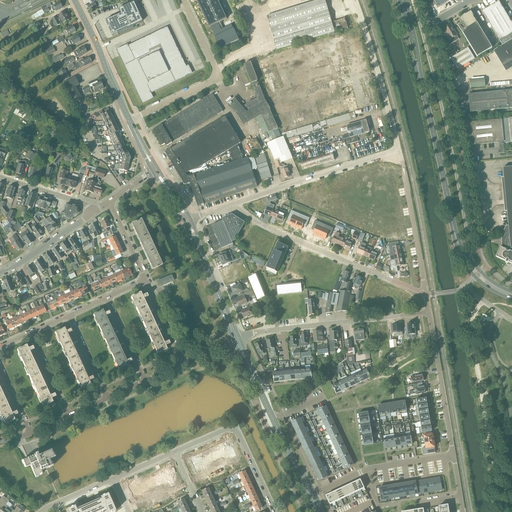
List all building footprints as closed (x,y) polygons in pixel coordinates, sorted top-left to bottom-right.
[(217,0),(195,0),(209,27),(210,27),(215,37),(214,38),(219,49),(239,40),(233,29),(231,25),(223,29),(220,22),(222,21),(223,23),(227,21),(226,19),(217,0)] [(435,0),(436,0),(434,2),(436,5),(435,5),(437,8),(450,0),(435,0)] [(98,1),(97,2),(94,3),(87,6),(89,11),(96,8),(100,6),(98,1)] [(511,23),(499,1),(482,11),(500,41),(511,33),(511,23)] [(120,14),(106,20),(112,34),(126,28),(127,29),(142,22),(133,2),(118,9),(120,14)] [(61,4),(60,4),(59,3),(53,6),(53,7),(51,8),(53,12),(55,11),(62,8),(61,7),(61,6),(61,4)] [(35,19),(44,14),(42,11),(38,13),(37,13),(33,15),(35,19)] [(56,17),(51,20),(55,27),(60,24),(61,23),(61,24),(69,20),(64,12),(57,16),(58,18),(57,19),(56,17)] [(463,22),(457,25),(461,31),(462,32),(461,32),(477,57),(492,48),(474,19),(473,17),(471,12),(465,15),(465,16),(463,17),(461,18),(463,22)] [(459,39),(456,36),(457,35),(450,24),(447,26),(448,28),(444,30),(446,34),(445,34),(447,37),(448,38),(449,40),(450,40),(452,44),(459,39)] [(65,30),(63,31),(66,37),(68,36),(75,32),(72,26),(65,30)] [(187,70),(166,27),(127,46),(127,45),(125,45),(117,49),(142,103),(153,98),(150,94),(191,74),(189,70),(188,69),(187,70)] [(70,40),(68,41),(71,46),(73,45),(80,42),(77,36),(70,40)] [(511,39),(493,51),(506,72),(511,68),(511,39)] [(77,61),(76,58),(79,57),(86,53),(83,47),(76,51),(70,54),(71,57),(65,60),(68,65),(77,61)] [(468,48),(451,59),(457,69),(474,59),(468,48)] [(51,60),(53,63),(63,58),(62,55),(51,60)] [(80,68),(82,68),(83,67),(91,63),(88,57),(81,61),(81,62),(78,63),(80,68)] [(269,132),(277,129),(269,110),(270,109),(266,102),(265,102),(259,86),(258,86),(256,82),(257,81),(250,63),(244,65),(253,88),(257,99),(250,102),(250,101),(247,103),(248,103),(242,108),(234,98),(228,104),(239,117),(239,118),(243,125),(255,118),(261,114),(269,132)] [(64,69),(58,73),(62,81),(69,78),(64,69)] [(78,84),(74,77),(63,83),(73,101),(80,97),(74,86),(78,84)] [(484,78),(470,80),(470,88),(485,86),(484,78)] [(89,92),(88,91),(90,90),(92,94),(94,93),(95,93),(98,92),(98,91),(103,89),(100,81),(97,82),(96,80),(88,84),(89,86),(86,87),(82,90),(85,95),(89,92)] [(511,90),(499,92),(468,94),(470,112),(511,108),(511,90)] [(212,94),(161,125),(156,128),(159,135),(155,137),(161,146),(165,144),(166,146),(172,143),(172,142),(195,128),(213,117),(217,115),(223,111),(212,94)] [(99,113),(100,116),(102,121),(112,117),(109,112),(105,114),(103,110),(99,113)] [(261,114),(255,118),(263,135),(264,135),(266,139),(269,139),(270,141),(281,137),(277,129),(269,132),(261,114)] [(102,121),(105,126),(114,121),(112,117),(102,121)] [(217,200),(228,196),(239,192),(257,187),(247,158),(242,160),(237,145),(240,143),(225,117),(171,150),(171,149),(165,153),(170,162),(181,180),(184,184),(183,184),(184,185),(190,183),(193,192),(198,207),(204,205),(204,204),(208,203),(217,200)] [(502,127),(504,143),(510,143),(508,126),(510,126),(511,147),(511,118),(509,119),(510,125),(508,125),(507,118),(502,119),(502,125),(502,127)] [(503,142),(502,127),(502,125),(501,120),(470,123),(472,145),(503,142)] [(105,126),(107,131),(116,126),(114,121),(105,126)] [(116,126),(107,131),(109,136),(119,131),(116,126)] [(108,136),(111,141),(120,137),(118,134),(120,134),(119,131),(109,136),(108,136)] [(120,137),(111,141),(113,146),(122,142),(120,137)] [(283,138),(267,144),(275,162),(280,160),(281,163),(292,158),(283,138)] [(113,146),(115,151),(124,147),(122,142),(113,146)] [(115,151),(118,156),(127,152),(124,147),(115,151)] [(30,161),(34,154),(29,151),(25,158),(30,161)] [(52,163),(55,165),(62,156),(57,152),(50,160),(53,162),(52,163)] [(118,156),(118,160),(130,159),(127,152),(118,156)] [(32,162),(30,168),(29,171),(30,171),(28,176),(34,178),(35,174),(40,176),(42,168),(37,166),(38,166),(33,165),(34,163),(36,163),(39,157),(35,154),(31,161),(32,162)] [(264,154),(254,157),(262,181),(272,177),(264,154)] [(280,160),(275,162),(276,167),(277,168),(280,167),(281,168),(282,171),(284,178),(290,176),(288,173),(289,172),(288,168),(287,166),(284,167),(284,165),(281,164),(281,163),(280,160)] [(19,161),(18,164),(15,173),(22,175),(24,166),(25,166),(26,163),(26,162),(22,161),(21,161),(19,161)] [(127,172),(128,166),(118,164),(117,169),(119,170),(118,173),(123,174),(124,171),(127,172)] [(509,230),(503,231),(503,232),(502,233),(502,235),(502,236),(502,238),(501,239),(501,240),(501,242),(501,243),(501,245),(502,246),(502,248),(500,247),(495,257),(505,261),(505,262),(505,263),(506,263),(506,264),(507,264),(508,264),(508,263),(511,264),(511,167),(503,168),(504,184),(507,184),(509,205),(506,205),(509,230)] [(47,168),(44,179),(50,181),(53,170),(47,168)] [(95,173),(89,192),(93,193),(94,193),(100,195),(102,190),(99,188),(100,185),(98,184),(99,181),(97,180),(98,177),(103,179),(105,173),(99,171),(100,170),(96,169),(95,173)] [(58,178),(60,179),(63,180),(62,185),(65,186),(68,187),(71,177),(67,176),(68,172),(61,170),(58,178)] [(84,190),(89,192),(95,173),(91,171),(86,170),(84,176),(88,177),(87,181),(84,190)] [(71,177),(68,187),(71,188),(71,187),(74,188),(76,183),(79,184),(81,176),(78,175),(77,179),(71,177)] [(7,190),(5,194),(6,195),(6,197),(11,199),(12,196),(15,189),(9,187),(8,190),(7,190)] [(17,198),(17,200),(20,202),(21,199),(23,199),(25,192),(19,190),(17,198)] [(29,206),(29,204),(29,203),(32,203),(35,195),(29,194),(27,202),(26,205),(29,206)] [(40,197),(39,201),(37,201),(36,204),(39,205),(38,208),(42,209),(45,199),(40,197)] [(45,199),(42,209),(46,210),(47,207),(48,208),(50,200),(45,199)] [(267,207),(264,214),(270,216),(273,210),(274,206),(269,203),(267,207)] [(66,204),(64,211),(61,213),(67,221),(78,213),(77,207),(66,204)] [(273,210),(270,216),(276,219),(279,212),(277,211),(277,210),(278,209),(275,208),(274,210),(273,210)] [(10,210),(7,218),(13,220),(16,213),(10,210)] [(279,212),(276,219),(282,221),(285,215),(286,212),(283,211),(280,210),(279,212)] [(291,211),(287,219),(290,221),(290,223),(289,224),(295,227),(300,215),(291,211)] [(205,229),(215,252),(233,244),(232,242),(235,241),(240,231),(245,223),(232,214),(229,216),(222,219),(223,221),(205,228),(205,229)] [(300,215),(295,227),(301,229),(302,228),(302,226),(306,227),(309,218),(300,215)] [(46,221),(52,230),(54,229),(56,228),(56,227),(52,221),(51,221),(49,219),(46,221)] [(52,230),(46,221),(45,220),(41,223),(48,233),(49,233),(51,232),(51,231),(52,230)] [(106,220),(101,222),(104,229),(106,232),(102,233),(104,238),(113,235),(111,230),(109,231),(107,228),(109,227),(106,220)] [(141,220),(131,224),(138,239),(148,235),(141,220)] [(8,235),(10,233),(8,229),(11,227),(7,221),(1,225),(8,235)] [(315,221),(311,229),(314,231),(314,233),(313,235),(319,237),(324,225),(315,221)] [(95,224),(90,227),(91,230),(88,231),(90,235),(94,234),(95,236),(99,234),(98,232),(95,224)] [(42,235),(36,226),(32,229),(29,225),(26,227),(30,233),(33,232),(37,239),(42,235)] [(324,225),(319,237),(325,240),(326,238),(326,237),(326,236),(330,237),(333,229),(324,225)] [(25,243),(25,242),(27,245),(32,242),(29,238),(30,237),(29,234),(28,234),(29,234),(26,230),(18,236),(22,241),(23,242),(25,243)] [(89,240),(84,230),(79,233),(83,240),(81,240),(83,243),(82,244),(84,247),(89,245),(87,241),(89,240)] [(334,236),(332,242),(337,245),(340,238),(337,237),(338,234),(336,233),(335,236),(334,236)] [(148,235),(138,239),(145,255),(155,250),(148,235)] [(15,236),(9,239),(13,245),(12,245),(16,252),(21,248),(17,242),(18,241),(15,236)] [(340,238),(337,245),(343,247),(346,241),(344,240),(345,237),(343,236),(341,236),(340,238)] [(77,244),(72,237),(68,241),(72,247),(74,249),(78,246),(77,244)] [(108,240),(111,245),(117,242),(115,237),(114,237),(108,240)] [(346,241),(343,247),(349,250),(352,243),(353,241),(350,240),(349,242),(346,241)] [(69,249),(64,242),(60,246),(64,252),(65,252),(66,254),(70,251),(69,249)] [(120,247),(117,242),(111,245),(113,250),(120,247)] [(277,273),(280,266),(288,247),(277,242),(268,263),(266,268),(277,273)] [(359,246),(357,253),(362,256),(365,249),(364,248),(366,245),(361,243),(359,246)] [(394,244),(388,245),(390,255),(394,254),(401,253),(399,246),(399,247),(394,247),(394,244)] [(123,253),(120,247),(113,250),(116,256),(123,253)] [(365,249),(362,256),(368,258),(371,251),(372,249),(370,248),(368,247),(367,249),(365,249)] [(61,254),(57,248),(52,251),(56,258),(58,261),(63,257),(61,254)] [(371,251),(368,258),(374,261),(377,254),(378,250),(373,248),(372,249),(371,251)] [(155,250),(145,255),(152,270),(162,265),(155,250)] [(219,256),(218,257),(219,259),(220,259),(220,261),(232,256),(230,251),(226,253),(218,256),(219,256)] [(298,251),(294,262),(302,265),(306,255),(298,251)] [(49,253),(44,257),(50,266),(55,263),(49,253)] [(394,254),(390,255),(391,262),(392,261),(395,261),(395,260),(402,259),(401,253),(394,254)] [(232,256),(220,261),(221,262),(221,263),(221,265),(222,265),(230,262),(234,261),(232,256)] [(252,257),(250,261),(263,267),(265,262),(252,257)] [(311,257),(306,267),(312,269),(317,259),(311,257)] [(317,259),(312,269),(318,272),(323,262),(317,259)] [(393,264),(390,264),(390,269),(394,268),(394,267),(397,266),(403,265),(402,259),(395,260),(395,261),(392,261),(393,264)] [(45,269),(39,261),(37,262),(36,262),(34,263),(35,263),(34,264),(40,272),(45,269)] [(329,265),(324,276),(332,279),(330,282),(334,284),(338,275),(334,274),(337,268),(329,265)] [(37,278),(35,275),(36,275),(30,266),(25,269),(27,272),(27,273),(31,278),(33,280),(37,278)] [(122,270),(120,270),(124,278),(128,276),(129,276),(132,275),(128,268),(123,271),(122,269),(122,270)] [(115,273),(113,274),(117,282),(116,281),(121,279),(121,280),(124,278),(120,270),(121,272),(115,274),(115,273)] [(338,277),(337,281),(341,282),(341,283),(341,282),(346,283),(347,280),(348,280),(350,273),(344,272),(342,278),(338,277)] [(25,284),(19,274),(17,275),(16,275),(14,276),(15,276),(14,277),(21,287),(25,285),(25,284)] [(107,276),(105,277),(109,285),(113,283),(114,283),(117,282),(113,274),(113,275),(108,277),(107,276)] [(250,283),(258,280),(255,275),(248,278),(250,283)] [(98,276),(96,277),(98,281),(102,289),(102,288),(106,286),(109,285),(105,277),(106,278),(100,281),(100,280),(98,276)] [(159,287),(172,282),(173,281),(171,276),(157,282),(159,287)] [(352,283),(354,283),(354,284),(353,286),(359,288),(360,286),(362,282),(361,282),(362,279),(357,276),(356,279),(353,278),(352,283)] [(3,281),(4,285),(1,286),(1,287),(2,289),(3,290),(6,289),(8,293),(13,291),(8,279),(6,280),(3,281)] [(258,280),(250,283),(250,284),(252,289),(260,286),(258,281),(258,280)] [(77,282),(75,283),(81,296),(81,295),(85,294),(88,293),(87,289),(85,286),(80,288),(79,287),(78,283),(77,282)] [(102,289),(98,282),(93,284),(92,283),(90,284),(94,292),(95,292),(94,292),(99,290),(102,289)] [(73,291),(72,290),(71,288),(68,289),(73,299),(77,297),(78,297),(81,296),(75,283),(74,283),(75,285),(77,288),(77,289),(73,291)] [(239,285),(231,288),(234,295),(242,292),(240,286),(239,285)] [(37,286),(33,289),(37,295),(41,293),(37,286)] [(254,294),(255,295),(262,291),(260,286),(252,289),(254,294)] [(65,295),(65,294),(62,295),(66,303),(66,302),(70,300),(70,301),(73,299),(68,289),(69,290),(69,292),(70,293),(65,295)] [(241,295),(242,298),(236,300),(239,306),(247,303),(250,302),(248,298),(254,296),(252,291),(241,295)] [(265,297),(262,291),(255,295),(257,300),(265,297)] [(345,292),(340,291),(339,294),(329,293),(325,313),(330,313),(332,302),(337,302),(336,312),(347,311),(348,302),(349,299),(350,293),(347,292),(345,292)] [(62,295),(61,293),(56,295),(55,294),(53,295),(58,306),(59,306),(58,306),(63,304),(66,303),(62,295)] [(155,329),(147,312),(139,294),(140,294),(140,293),(130,298),(157,355),(166,350),(165,350),(155,329)] [(21,303),(31,299),(29,294),(19,299),(21,303)] [(55,308),(58,306),(53,295),(55,298),(55,299),(50,302),(50,301),(48,297),(45,298),(48,303),(50,307),(51,310),(51,309),(55,307),(55,308)] [(308,299),(305,299),(305,304),(308,304),(309,308),(309,315),(315,314),(314,307),(314,300),(308,300),(308,299)] [(32,302),(35,309),(38,315),(42,313),(43,314),(46,312),(43,305),(38,308),(35,301),(32,302)] [(30,311),(30,310),(27,305),(25,306),(28,312),(31,318),(35,316),(35,317),(39,315),(38,315),(35,309),(30,311)] [(252,315),(249,308),(241,312),(244,318),(252,315)] [(102,311),(93,315),(106,343),(119,372),(129,367),(128,368),(125,362),(121,354),(120,350),(118,347),(118,346),(116,343),(114,339),(113,336),(112,333),(111,332),(110,329),(108,326),(104,318),(101,312),(103,311),(102,311)] [(22,313),(22,314),(20,315),(20,316),(23,322),(28,320),(31,319),(31,318),(28,312),(23,314),(22,313)] [(24,322),(23,322),(20,316),(15,318),(15,317),(12,318),(13,319),(16,325),(20,323),(20,324),(24,322)] [(7,320),(5,321),(6,322),(5,322),(8,329),(9,329),(13,327),(16,326),(16,325),(13,319),(8,321),(7,320)] [(408,332),(405,332),(405,338),(411,338),(411,335),(415,334),(414,324),(407,325),(408,332)] [(391,326),(392,334),(393,334),(394,336),(402,335),(402,333),(402,332),(401,325),(391,326)] [(55,333),(68,361),(81,390),(91,385),(90,385),(89,385),(63,329),(64,329),(64,328),(55,333)] [(363,329),(354,330),(355,341),(364,340),(363,329)] [(322,331),(313,332),(314,343),(324,341),(323,337),(322,337),(322,331)] [(301,339),(299,340),(299,347),(307,346),(307,343),(308,343),(307,335),(304,336),(304,335),(302,335),(302,336),(301,336),(301,339)] [(268,341),(267,341),(268,349),(270,348),(271,352),(275,351),(274,347),(273,340),(271,340),(270,340),(269,340),(268,341)] [(261,343),(255,345),(258,352),(261,351),(262,354),(264,353),(263,350),(264,350),(261,343)] [(327,345),(317,347),(318,355),(328,353),(327,345)] [(41,380),(28,353),(25,347),(26,346),(17,350),(22,361),(43,407),(53,403),(53,402),(51,403),(41,380)] [(300,353),(301,358),(311,357),(310,349),(307,349),(307,352),(300,353)] [(366,369),(361,371),(365,380),(370,378),(371,378),(367,371),(371,369),(370,365),(365,367),(366,369)] [(361,371),(356,374),(360,383),(365,380),(361,371)] [(356,374),(351,376),(356,385),(360,383),(356,374)] [(346,389),(351,387),(346,376),(341,378),(346,389)] [(346,376),(351,387),(356,385),(351,376),(347,378),(346,376)] [(341,381),(337,383),(341,392),(346,389),(341,378),(340,379),(341,381)] [(337,383),(332,385),(336,394),(341,392),(337,383)] [(413,391),(409,391),(410,395),(411,395),(415,394),(425,393),(424,386),(422,387),(422,383),(416,384),(412,385),(413,391)] [(0,414),(5,425),(15,420),(14,420),(13,420),(10,414),(5,403),(0,392),(0,414)] [(326,406),(317,410),(319,415),(328,411),(326,406)] [(319,415),(321,420),(330,416),(328,411),(319,415)] [(321,420),(324,425),(333,421),(330,416),(321,420)] [(291,422),(293,427),(302,423),(300,418),(291,422)] [(324,425),(326,430),(335,426),(333,421),(324,425)] [(302,423),(293,427),(296,432),(304,428),(302,423)] [(337,431),(335,426),(326,430),(328,435),(337,431)] [(304,428),(296,432),(298,437),(307,433),(304,428)] [(337,431),(328,435),(331,440),(339,435),(337,431)] [(298,437),(300,442),(309,438),(307,433),(298,437)] [(426,448),(422,449),(423,455),(435,453),(434,447),(432,433),(423,435),(424,438),(423,438),(424,444),(425,444),(426,448)] [(339,435),(331,440),(333,445),(342,440),(339,435)] [(302,447),(311,443),(309,438),(300,442),(302,447)] [(342,440),(333,445),(335,449),(344,445),(342,440)] [(192,455),(188,456),(190,461),(192,460),(196,469),(194,469),(196,474),(200,472),(200,473),(202,472),(201,472),(204,471),(202,467),(204,466),(225,457),(224,457),(226,456),(229,462),(231,461),(233,460),(237,458),(235,454),(233,455),(229,446),(231,445),(229,441),(225,443),(225,442),(223,443),(224,443),(221,444),(222,447),(220,447),(220,446),(199,455),(199,456),(197,457),(196,453),(194,454),(192,454),(192,455)] [(305,452),(314,448),(311,443),(302,447),(305,452)] [(337,454),(346,450),(344,445),(335,449),(337,454)] [(307,457),(316,453),(314,448),(305,452),(307,457)] [(346,450),(337,454),(340,459),(349,455),(346,450)] [(42,474),(41,471),(52,467),(49,460),(54,458),(51,451),(39,456),(39,457),(39,458),(37,454),(35,455),(36,459),(35,459),(34,456),(25,460),(21,461),(23,465),(24,464),(25,468),(30,466),(35,477),(35,478),(38,477),(38,475),(42,474)] [(318,457),(316,453),(307,457),(309,462),(318,457)] [(340,459),(342,464),(351,460),(349,455),(340,459)] [(312,466),(320,462),(318,457),(309,462),(312,466)] [(353,465),(351,460),(342,464),(344,469),(353,465)] [(314,471),(323,467),(320,462),(312,466),(314,471)] [(131,481),(127,483),(129,487),(131,487),(135,495),(133,496),(135,501),(139,499),(141,498),(143,497),(141,493),(143,492),(143,493),(164,484),(164,483),(166,482),(168,488),(170,487),(171,488),(172,487),(172,486),(176,485),(174,480),(172,481),(169,472),(170,472),(168,467),(165,469),(164,469),(163,470),(161,471),(162,473),(160,474),(159,473),(139,482),(137,483),(135,480),(133,481),(133,480),(131,481)] [(323,467),(314,471),(316,476),(325,472),(323,467)] [(244,480),(248,478),(245,471),(242,473),(242,472),(241,473),(239,474),(241,480),(244,479),(244,480)] [(319,481),(327,477),(325,472),(316,476),(319,481)] [(241,480),(244,486),(251,483),(248,478),(244,480),(244,479),(241,480)] [(381,500),(428,493),(442,490),(440,478),(379,488),(381,500)] [(361,482),(360,480),(355,482),(359,491),(364,489),(361,482)] [(350,484),(354,493),(359,491),(355,482),(350,484)] [(250,492),(254,490),(251,483),(244,486),(247,492),(249,491),(250,492)] [(354,493),(350,484),(345,487),(349,496),(354,493)] [(340,489),(345,498),(349,496),(345,487),(340,489)] [(202,491),(205,497),(209,495),(209,496),(212,495),(208,488),(206,489),(205,490),(202,491)] [(340,489),(336,491),(340,500),(345,498),(340,489)] [(247,492),(250,499),(256,495),(254,490),(250,492),(249,491),(247,492)] [(340,500),(336,491),(331,494),(335,502),(340,500)] [(70,508),(67,510),(67,511),(99,511),(103,510),(105,509),(106,511),(113,511),(115,511),(113,507),(113,508),(112,508),(108,499),(109,499),(110,498),(108,494),(104,496),(104,495),(102,496),(100,497),(100,499),(101,500),(99,500),(98,500),(78,509),(76,510),(76,509),(74,506),(72,507),(70,508)] [(327,499),(330,505),(335,502),(331,494),(326,496),(327,499)] [(205,497),(208,503),(214,500),(212,495),(209,496),(209,495),(205,497)] [(250,499),(252,504),(255,503),(256,504),(260,502),(256,495),(250,499)] [(6,499),(0,505),(0,507),(2,509),(0,511),(6,511),(10,508),(5,505),(8,501),(6,499)] [(183,507),(187,506),(184,499),(181,500),(180,501),(178,502),(180,507),(183,506),(183,507)] [(208,503),(210,509),(214,507),(215,508),(217,507),(214,500),(208,503)] [(255,503),(252,504),(256,511),(258,510),(259,509),(262,508),(260,502),(256,504),(255,503)]
